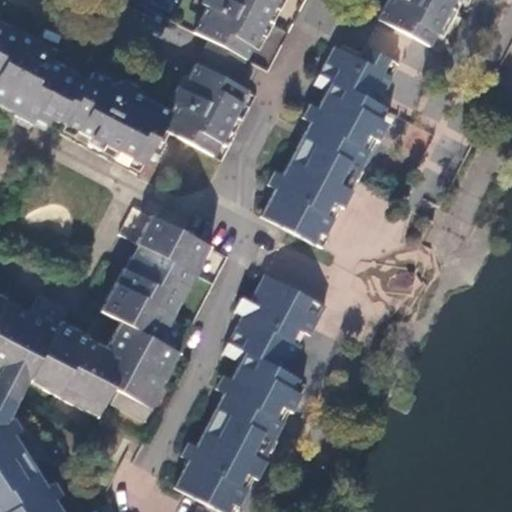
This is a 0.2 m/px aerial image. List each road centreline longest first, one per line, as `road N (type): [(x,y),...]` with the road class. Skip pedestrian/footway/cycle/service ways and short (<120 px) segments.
road 1 (residential): [(195,511),(137,461),(200,334),(207,278),(225,238)]
road 2 (residential): [(30,0),(79,27),(117,17),(277,95)]
road 3 (residential): [(17,136),(225,238)]
road 4 (residential): [(225,238),(277,95)]
